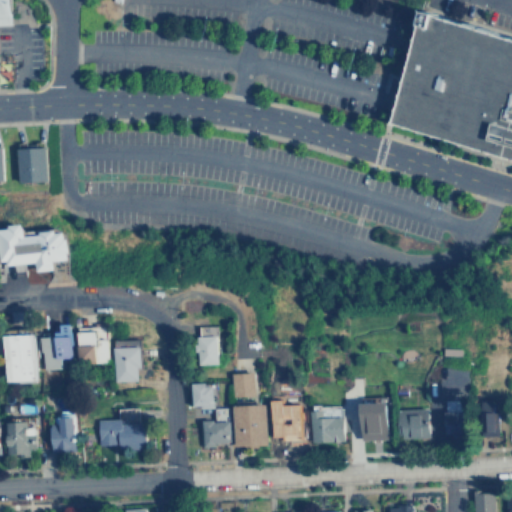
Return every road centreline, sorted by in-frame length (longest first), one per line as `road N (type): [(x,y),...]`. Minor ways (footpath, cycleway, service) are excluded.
road 1 (secondary): [(511,189),(232,113),(104,103),(0,107)]
road 2 (residential): [(511,465),(0,488)]
road 3 (residential): [(166,328),(144,306),(123,300),(0,302)]
road 4 (residential): [(172,480),(166,328)]
